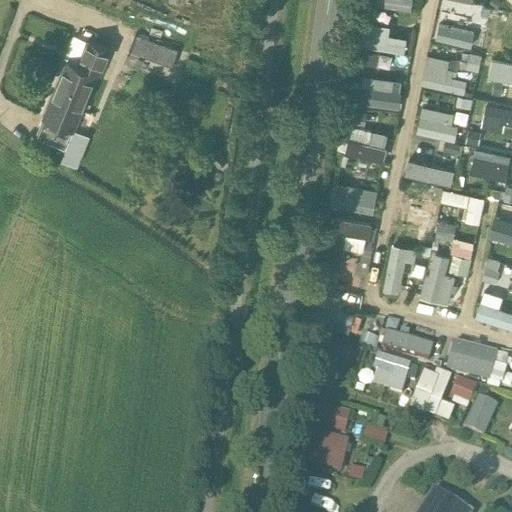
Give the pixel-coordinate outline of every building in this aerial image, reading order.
[(390,24),(359,19),(355,43),(404,51),(407,35),(389,32),(390,24)] [(470,46),(473,30),(437,21),(433,37),(470,46)] [(179,50),(135,33),(129,49),(173,66),(179,50)] [(84,64),(67,58),(43,116),(73,128),(96,72),(99,73),(110,47),(88,38),(81,56),(86,58),(84,64)] [(360,61),(378,64),(380,51),(362,48),(360,61)] [(450,64),(478,70),(481,54),(464,50),(462,60),(451,57),(450,64)] [(450,76),(452,56),(426,54),(423,85),(465,89),(466,77),(450,76)] [(511,80),(511,61),(491,56),(487,74),(511,80)] [(402,78),(363,73),(361,84),(352,82),(349,99),(401,106),(403,89),(401,88),(402,78)] [(502,131),(504,121),(511,123),(511,106),(486,101),(481,126),(502,131)] [(453,137),(458,110),(422,104),(417,131),(453,137)] [(73,128),(43,116),(35,134),(65,147),(73,128)] [(350,125),(349,136),(387,139),(388,128),(350,125)] [(349,135),(345,150),(383,160),(387,145),(349,135)] [(509,175),(510,149),(473,148),(472,174),(509,175)] [(410,157),(407,170),(452,181),(455,168),(410,157)] [(374,211),(380,188),(334,179),(329,201),(374,211)] [(511,184),(493,179),(489,192),(511,199),(511,184)] [(464,218),(480,220),(483,192),(443,187),(442,198),(466,201),(464,218)] [(395,220),(431,229),(439,201),(403,191),(395,220)] [(511,215),(496,211),(489,235),(511,242),(511,215)] [(328,272),(345,273),(346,247),(368,247),(369,217),(330,216),(328,272)] [(440,219),(438,232),(455,234),(457,221),(440,219)] [(455,235),(452,250),(471,254),(475,240),(455,235)] [(417,248),(392,243),(384,289),(399,292),(403,268),(412,269),(417,248)] [(447,271),(450,254),(431,250),(422,296),(449,301),(455,272),(447,271)] [(482,276),(489,279),(485,287),(506,295),(511,280),(511,263),(491,255),(482,276)] [(357,312),(338,307),(344,287),(328,283),(316,328),(350,337),(357,312)] [(481,290),(476,319),(511,324),(511,309),(500,308),(503,293),(481,290)] [(428,360),(432,345),(383,331),(379,346),(428,360)] [(445,371),(502,382),(508,352),(451,341),(445,371)] [(319,385),(336,387),(340,348),(323,346),(319,385)] [(401,394),(412,365),(380,354),(369,383),(401,394)] [(441,401),(452,376),(438,369),(435,375),(425,371),(409,406),(448,423),(455,407),(441,401)] [(457,377),(451,394),(471,401),(477,384),(457,377)] [(464,425),(484,434),(498,403),(478,394),(464,425)] [(313,421),(346,432),(352,412),(319,401),(313,421)] [(384,444),(388,433),(368,426),(364,437),(384,444)] [(307,463),(344,470),(350,438),(314,430),(307,463)] [(468,511),(437,492),(424,511),(468,511)]
